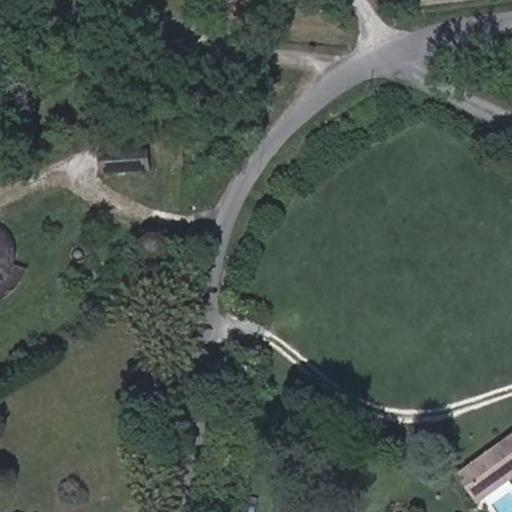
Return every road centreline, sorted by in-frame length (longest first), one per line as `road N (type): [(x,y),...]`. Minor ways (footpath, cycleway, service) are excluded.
road 1 (unclassified): [(395,53),(340,78),(273,146),(230,227),(199,324),(180,511)]
road 2 (track): [(208,293),(366,403),(419,417),(511,394)]
road 3 (unclassified): [(395,53),(418,79),(511,120)]
road 4 (unclassified): [(511,18),(395,53)]
